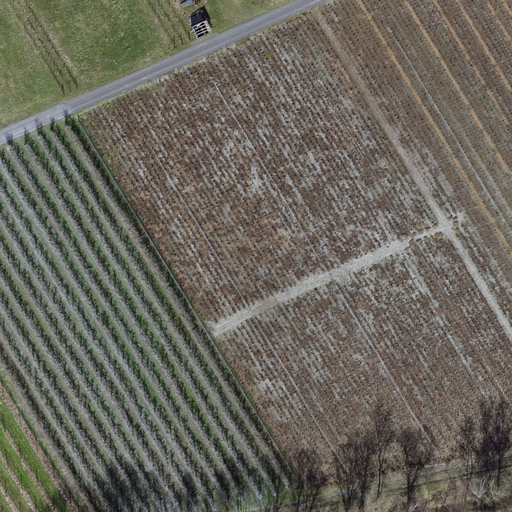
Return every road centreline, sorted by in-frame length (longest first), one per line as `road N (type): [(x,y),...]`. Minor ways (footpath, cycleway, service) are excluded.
road 1 (track): [(0,138),(309,0)]
road 2 (track): [(511,460),(252,511)]
